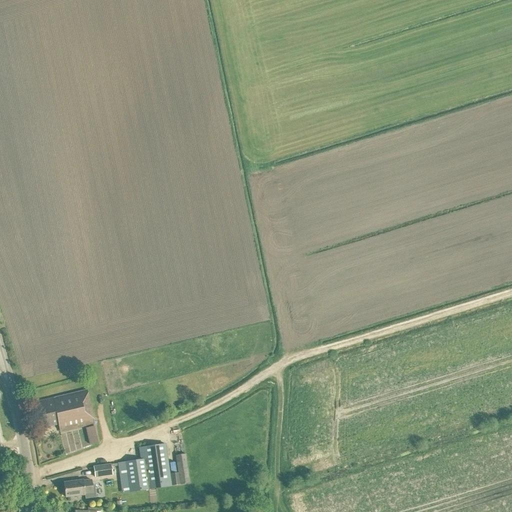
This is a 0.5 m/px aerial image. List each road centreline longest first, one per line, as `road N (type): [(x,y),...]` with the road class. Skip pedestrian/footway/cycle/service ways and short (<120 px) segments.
road 1 (track): [(511,292),(286,361),(176,422)]
road 2 (tertiary): [(31,511),(7,384)]
